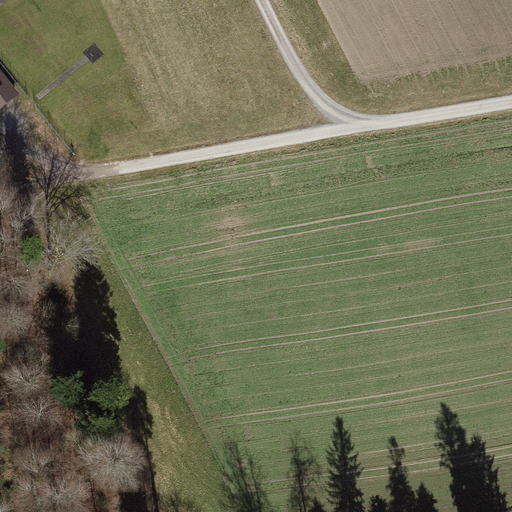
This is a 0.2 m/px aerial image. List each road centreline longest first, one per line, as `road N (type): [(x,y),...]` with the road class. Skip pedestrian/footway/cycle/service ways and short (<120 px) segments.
road 1 (track): [(0,124),(42,171),(67,177),(379,123)]
road 2 (track): [(263,0),(315,94),(357,121),(511,102)]
